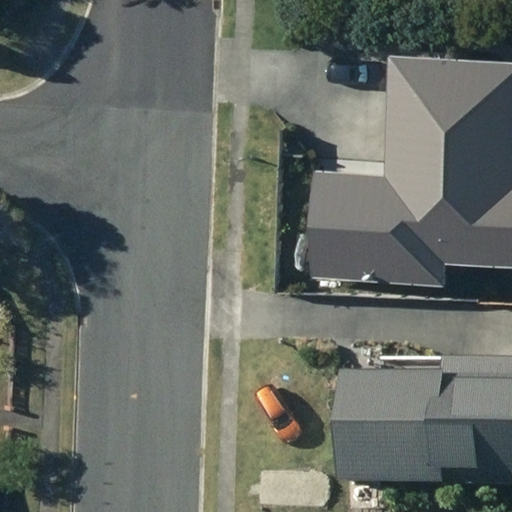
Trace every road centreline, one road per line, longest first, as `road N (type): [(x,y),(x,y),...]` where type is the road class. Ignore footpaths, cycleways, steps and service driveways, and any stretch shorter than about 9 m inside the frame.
road 1 (residential): [(121,511),(126,160)]
road 2 (residential): [(126,160),(125,0)]
road 3 (residential): [(126,160),(0,154)]
